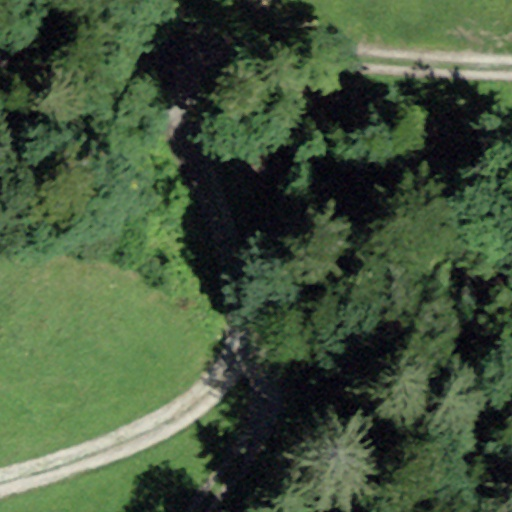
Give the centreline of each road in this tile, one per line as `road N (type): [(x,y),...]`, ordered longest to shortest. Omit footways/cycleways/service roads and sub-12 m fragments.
road 1 (track): [(208,511),(240,469),(270,385),(200,144),(167,98),(215,56),(511,59)]
road 2 (track): [(246,310),(221,383),(156,432),(0,482)]
